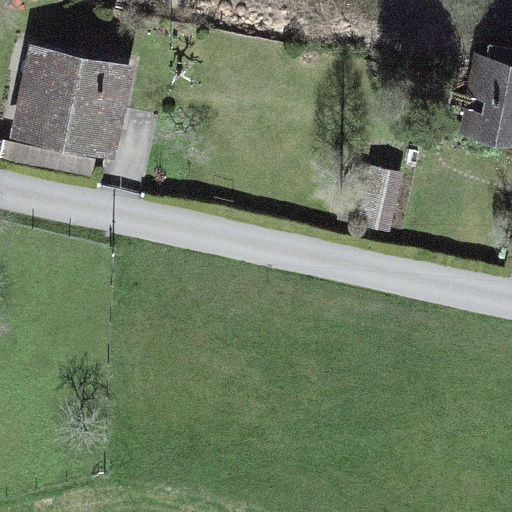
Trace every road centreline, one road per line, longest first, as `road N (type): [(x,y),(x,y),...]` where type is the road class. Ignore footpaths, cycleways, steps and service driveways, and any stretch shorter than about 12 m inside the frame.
road 1 (residential): [(0,192),(511,304)]
road 2 (track): [(244,511),(93,470),(0,491)]
